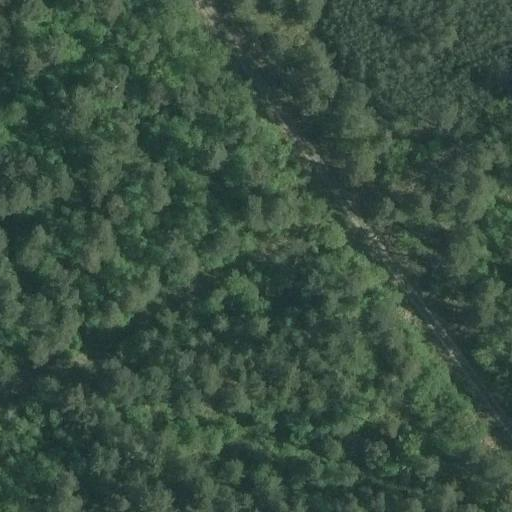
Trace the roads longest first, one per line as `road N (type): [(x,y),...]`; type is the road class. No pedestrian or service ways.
road 1 (track): [(0,407),(347,212)]
road 2 (track): [(511,432),(347,212)]
road 3 (track): [(347,212),(196,0)]
road 4 (track): [(347,212),(511,120)]
